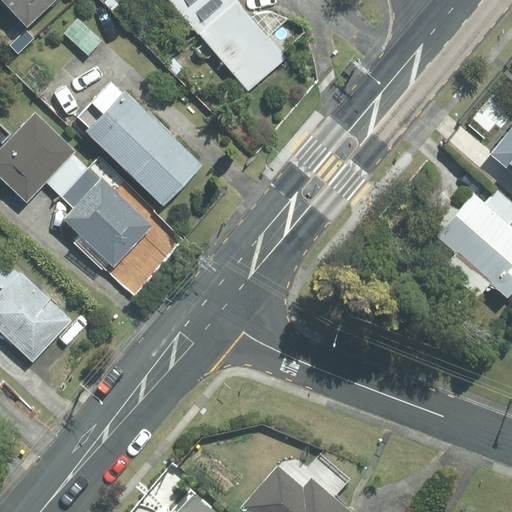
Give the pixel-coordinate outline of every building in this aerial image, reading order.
[(17,0),(33,17),(51,0),(17,0)] [(245,0),(178,0),(251,85),(290,52),(245,0)] [(80,15),(66,29),(89,52),(103,38),(80,15)] [(127,86),(115,74),(96,94),(108,105),(90,124),(167,199),(206,159),(129,83),(127,86)] [(39,106),(0,145),(0,163),(32,194),(48,178),(74,204),(67,211),(85,228),(78,235),(106,262),(112,256),(117,261),(157,221),(105,170),(99,176),(74,150),(79,146),(39,106)] [(511,116),(479,152),(511,180),(511,116)] [(476,203),(463,191),(425,233),(444,251),(422,275),(455,305),(477,281),(495,297),(511,277),(511,234),(503,226),(511,215),(511,207),(491,188),(476,203)] [(0,321),(36,356),(76,314),(25,266),(20,270),(0,250),(0,321)] [(280,465),(245,506),(251,511),(355,511),(356,511),(314,477),(306,487),(280,465)] [(216,511),(195,493),(178,511),(177,511),(175,510),(172,511),(216,511)]
